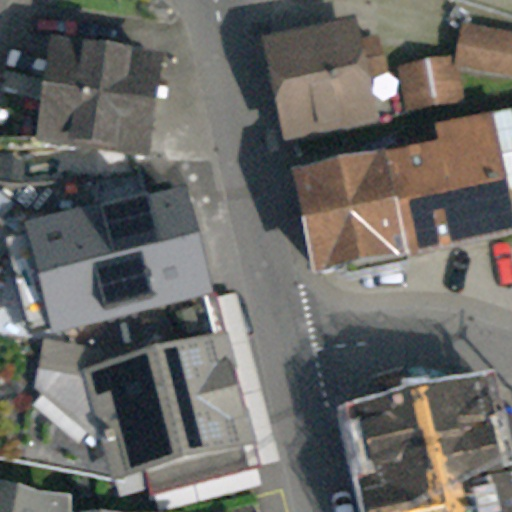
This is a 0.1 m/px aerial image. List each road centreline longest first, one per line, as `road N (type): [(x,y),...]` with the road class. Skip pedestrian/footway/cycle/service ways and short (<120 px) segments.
road 1 (residential): [(215,0),(286,353)]
road 2 (residential): [(511,356),(422,335),(286,353)]
road 3 (residential): [(286,353),(322,511)]
